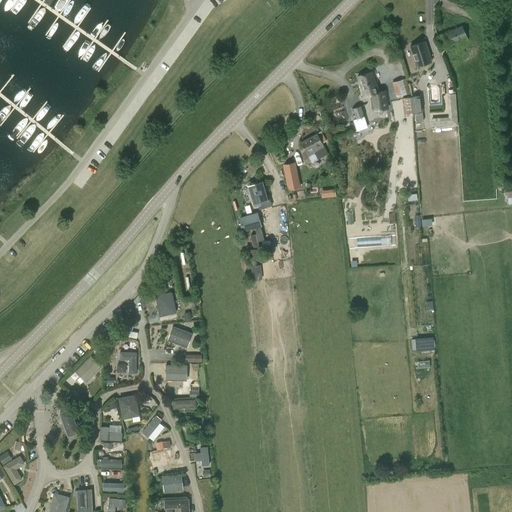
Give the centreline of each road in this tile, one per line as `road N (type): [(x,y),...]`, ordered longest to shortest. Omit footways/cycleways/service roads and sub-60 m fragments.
road 1 (unclassified): [(173,186),(352,0)]
road 2 (unclassified): [(0,370),(173,186)]
road 3 (residential): [(45,470),(84,469),(94,409),(115,392),(146,387)]
road 4 (residential): [(36,388),(134,285)]
road 5 (residential): [(146,387),(159,398),(200,511)]
